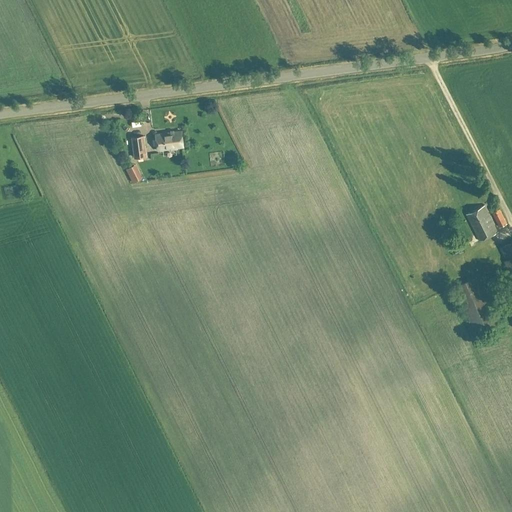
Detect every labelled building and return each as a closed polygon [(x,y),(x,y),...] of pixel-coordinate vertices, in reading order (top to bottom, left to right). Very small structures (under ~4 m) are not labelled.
[(183,148),(181,132),(156,136),(158,152),(183,148)] [(134,159),(146,157),(144,137),(132,139),(134,159)] [(133,178),(142,174),(136,160),(127,164),(133,178)] [(498,233),(485,206),(466,215),(480,242),(498,233)] [(507,224),(499,209),(492,212),(499,227),(507,224)] [(511,243),(500,249),(506,260),(503,262),(511,280),(511,243)] [(496,325),(475,278),(455,286),(476,334),(496,325)]
